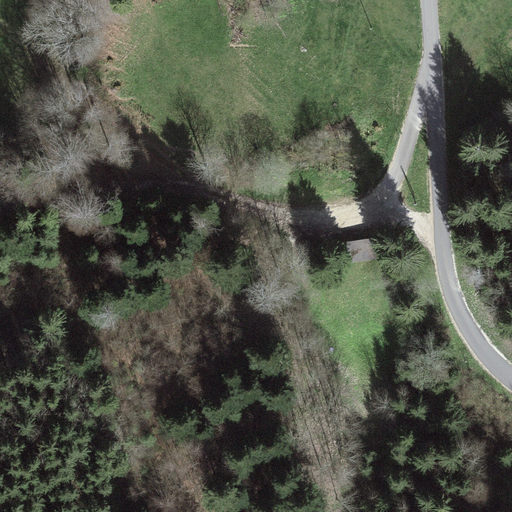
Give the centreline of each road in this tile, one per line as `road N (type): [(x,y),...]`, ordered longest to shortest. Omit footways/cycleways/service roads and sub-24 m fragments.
road 1 (track): [(0,212),(45,196),(131,192),(327,223),(374,204),(399,179),(432,68)]
road 2 (unclassified): [(511,385),(459,328),(443,272),(426,0)]
